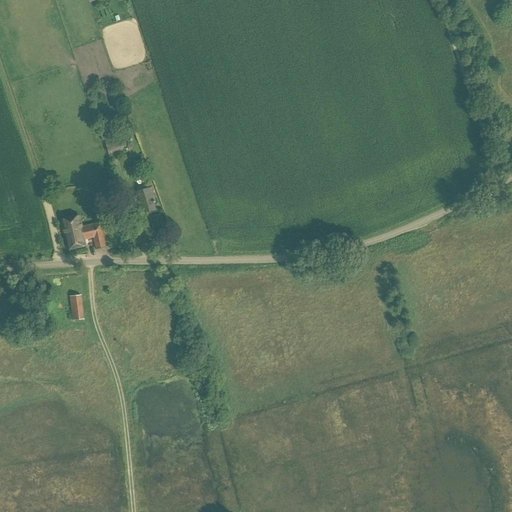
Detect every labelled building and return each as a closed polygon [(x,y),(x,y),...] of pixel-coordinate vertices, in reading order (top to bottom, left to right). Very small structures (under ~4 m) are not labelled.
[(112,115),(116,128),(131,123),(126,108),(121,109),(122,112),(112,115)] [(104,140),(109,154),(124,148),(120,135),(104,140)] [(142,213),(143,213),(156,210),(152,198),(154,197),(151,188),(136,193),(138,200),(139,200),(141,207),(133,210),(139,231),(146,229),(142,213)] [(93,237),(90,225),(82,227),(79,216),(62,220),(68,249),(86,245),(85,239),(93,237)] [(90,225),(93,237),(96,249),(106,246),(101,222),(90,225)] [(70,299),(74,322),(86,320),(82,297),(70,299)] [(59,338),(60,353),(88,351),(87,336),(59,338)]
